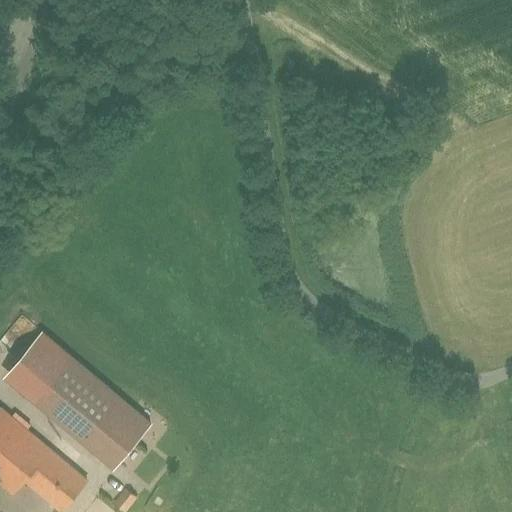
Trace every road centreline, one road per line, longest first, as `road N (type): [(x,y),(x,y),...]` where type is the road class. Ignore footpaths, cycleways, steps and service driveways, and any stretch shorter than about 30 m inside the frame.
road 1 (unclassified): [(511,376),(481,386),(424,370),(313,305),(282,239),(230,0)]
road 2 (unclassified): [(0,131),(55,0)]
